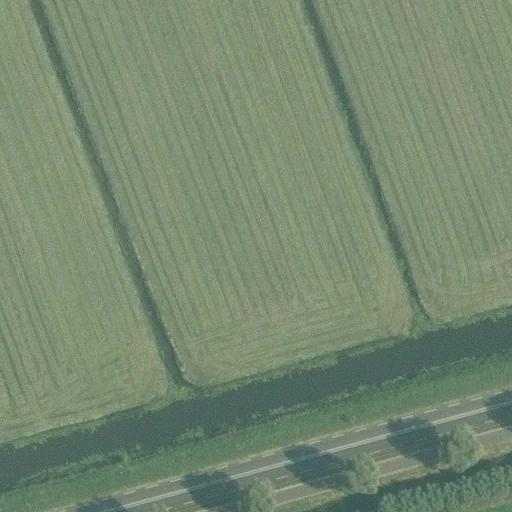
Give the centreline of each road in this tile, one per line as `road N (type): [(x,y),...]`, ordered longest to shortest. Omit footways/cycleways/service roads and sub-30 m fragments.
road 1 (primary): [(69,511),(511,391)]
road 2 (unclassified): [(175,511),(511,423)]
